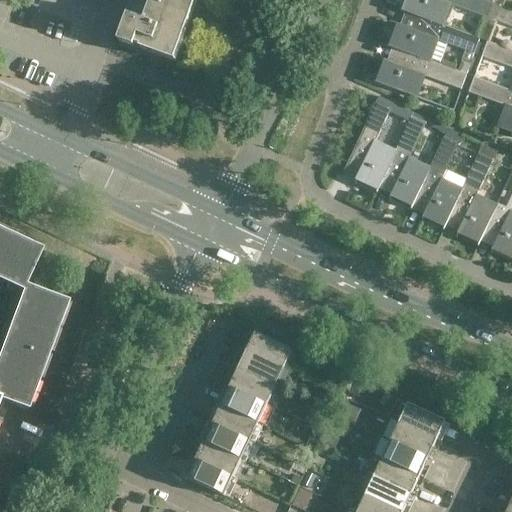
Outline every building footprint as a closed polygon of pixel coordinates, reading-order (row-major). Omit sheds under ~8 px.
[(152,0),(144,23),(129,17),(119,43),(135,49),(136,46),(141,47),(140,49),(175,62),(197,0),(152,0)] [(405,0),(401,11),(413,15),(439,24),(440,24),(447,3),(487,18),(493,3),(484,0),(405,0)] [(511,9),(500,6),(495,21),(511,27),(511,9)] [(413,15),(408,28),(396,24),(388,47),(399,51),(400,50),(426,60),(434,39),(474,54),(480,39),(440,24),(439,24),(413,15)] [(511,50),(487,41),(482,57),(511,67),(511,50)] [(467,75),(459,72),(458,71),(426,60),(400,50),(399,51),(394,64),(388,62),(379,84),(413,96),(421,75),(461,90),(467,75)] [(462,62),(458,71),(459,72),(467,75),(470,65),(462,62)] [(511,91),(474,77),(468,92),(509,107),(501,129),(511,133),(511,91)] [(373,146),(393,104),(378,97),(347,165),(360,171),(355,183),(377,193),(383,179),(394,156),(373,146)] [(413,113),(409,120),(394,156),(383,179),(396,185),(392,194),(414,205),(415,202),(414,202),(428,172),(408,162),(428,120),(413,113)] [(428,172),(414,202),(415,202),(427,208),(424,215),(446,225),(455,206),(454,206),(461,192),(460,192),(440,183),(458,144),(444,137),(428,172)] [(461,192),(454,206),(455,206),(467,212),(457,235),(479,246),(485,232),(484,232),(495,209),(495,208),(475,199),(493,160),(498,149),(484,142),(478,153),(466,180),(460,192),(461,192)] [(495,209),(484,232),(485,232),(497,238),(493,247),(511,256),(511,216),(510,215),(511,209),(511,171),(495,208),(495,209)] [(0,276),(23,287),(40,251),(25,243),(24,246),(14,242),(15,239),(0,231),(0,276)] [(0,401),(26,411),(33,394),(30,393),(33,383),(36,384),(42,368),(39,367),(43,356),(46,358),(52,341),(49,340),(53,330),(56,331),(62,315),(59,314),(63,304),(66,305),(66,303),(29,289),(0,365),(0,401)] [(256,333),(247,352),(284,369),(293,351),(256,333)] [(284,369),(247,352),(238,370),(276,387),(284,369)] [(276,387),(238,370),(230,388),(267,406),(276,387)] [(345,378),(333,372),(327,385),(339,391),(345,378)] [(356,381),(350,394),(365,400),(370,387),(356,381)] [(230,388),(221,406),(259,424),(267,406),(230,388)] [(409,404),(408,406),(397,401),(389,418),(400,424),(437,441),(446,422),(409,404)] [(345,403),(339,416),(350,421),(356,408),(345,403)] [(259,424),(221,406),(213,424),(251,441),(259,424)] [(317,408),(310,425),(320,430),(328,413),(317,408)] [(251,441),(213,424),(204,443),(241,461),(251,441)] [(429,459),(437,441),(400,424),(391,441),(429,459)] [(312,434),(307,446),(316,450),(321,438),(312,434)] [(326,438),(319,452),(331,457),(337,443),(326,438)] [(429,459),(391,441),(383,460),(420,477),(429,459)] [(233,478),(241,461),(204,443),(196,461),(233,478)] [(307,450),(302,460),(309,463),(314,453),(307,450)] [(412,495),(420,477),(383,460),(374,478),(412,495)] [(187,479),(224,497),(233,478),(196,461),(187,479)] [(308,473),(302,485),(310,489),(316,476),(308,473)] [(400,511),(403,511),(412,495),(374,478),(366,496),(400,511)] [(304,511),(312,494),(301,489),(292,506),(304,511)] [(400,511),(366,496),(358,511),(400,511)]
